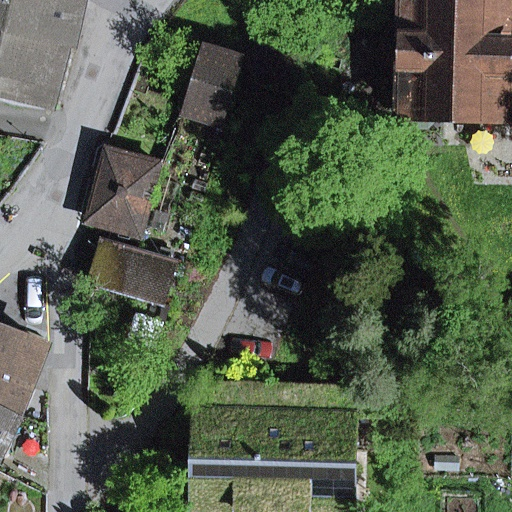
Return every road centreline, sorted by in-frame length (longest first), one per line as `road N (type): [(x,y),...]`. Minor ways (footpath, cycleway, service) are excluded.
road 1 (residential): [(64,170),(66,511)]
road 2 (residential): [(153,0),(91,82),(64,170)]
